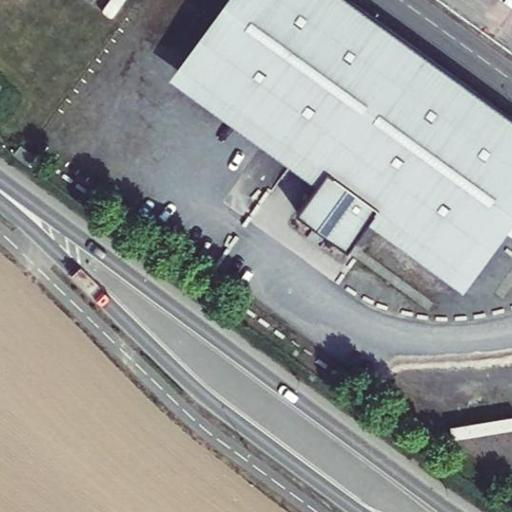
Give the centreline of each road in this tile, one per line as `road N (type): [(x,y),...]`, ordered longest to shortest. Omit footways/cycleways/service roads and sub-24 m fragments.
road 1 (tertiary): [(450,511),(0,186)]
road 2 (tertiary): [(0,202),(187,382),(357,511)]
